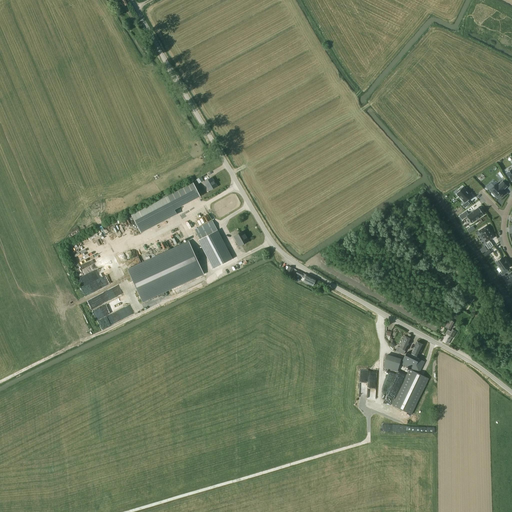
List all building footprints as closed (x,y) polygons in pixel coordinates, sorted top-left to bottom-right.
[(204,182),(209,191),(217,186),(212,178),(204,182)] [(496,184),(489,190),(492,193),(491,193),(491,194),(493,197),(495,197),(495,196),(498,199),(504,193),(502,191),(507,186),(502,181),(498,186),(496,184)] [(168,196),(131,215),(141,232),(177,214),(175,209),(200,196),(193,183),(168,196)] [(472,197),(463,188),(456,194),(465,203),(462,205),(465,208),(469,204),(467,201),(472,197)] [(111,205),(114,213),(123,209),(120,202),(118,203),(117,199),(111,202),(112,205),(111,205)] [(470,210),(481,204),(479,201),(468,207),(470,210)] [(468,215),(466,212),(459,216),(462,220),(466,217),(471,224),(472,224),(471,223),(483,215),(483,216),(484,215),(478,208),(468,215)] [(195,230),(200,239),(217,230),(212,221),(195,230)] [(493,238),(486,226),(478,231),(486,243),(486,242),(487,244),(485,245),(488,249),(493,246),(490,242),(489,241),(493,238)] [(233,259),(218,230),(198,240),(213,269),(233,259)] [(238,239),(241,245),(249,241),(243,231),(234,237),(236,241),(238,239)] [(189,242),(128,270),(142,301),(203,273),(189,242)] [(506,269),(508,267),(506,264),(507,263),(505,260),(504,261),(502,258),(496,262),(502,271),(500,272),(502,276),(508,272),(506,269)] [(307,275),(304,274),(298,270),(296,274),(302,277),(301,280),(313,286),(314,283),(316,279),(307,275)] [(511,273),(503,278),(507,284),(511,281),(511,283),(511,274),(511,275),(511,273)] [(98,322),(102,329),(131,316),(128,308),(126,308),(128,299),(124,289),(114,286),(104,290),(101,300),(106,310),(115,313),(114,315),(98,322)] [(451,320),(449,324),(448,324),(446,327),(447,328),(450,330),(452,325),(454,322),(451,320)] [(448,344),(451,337),(453,338),(456,332),(452,329),(451,331),(448,330),(445,334),(447,335),(443,342),(448,344)] [(404,355),(411,339),(405,336),(399,348),(397,347),(396,351),(404,355)] [(417,356),(423,345),(417,342),(411,353),(417,356)] [(401,364),(419,373),(424,362),(419,359),(406,352),(401,364)] [(401,358),(386,354),(384,362),(384,368),(397,372),(401,358)] [(412,415),(429,379),(410,369),(392,405),(412,415)]
